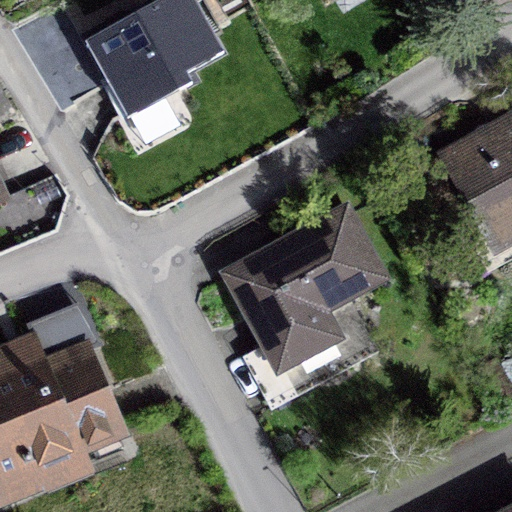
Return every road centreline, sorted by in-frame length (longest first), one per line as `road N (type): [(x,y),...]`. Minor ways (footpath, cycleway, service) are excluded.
road 1 (residential): [(118,237),(447,84),(511,36)]
road 2 (residential): [(118,237),(255,511)]
road 3 (residential): [(0,40),(118,237)]
road 4 (residential): [(0,279),(118,237)]
